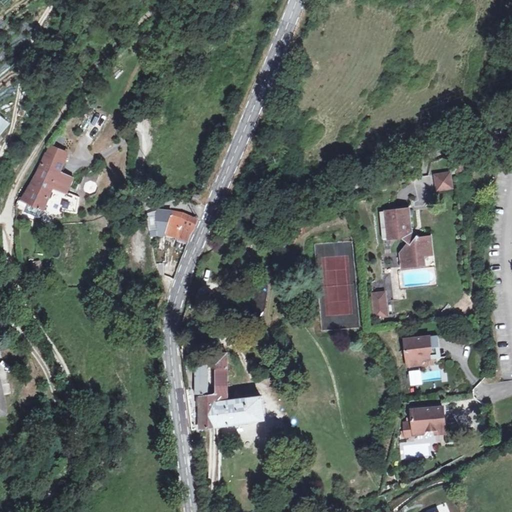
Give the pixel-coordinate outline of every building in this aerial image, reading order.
[(0,116),(0,136),(10,125),(0,116)] [(50,144),(41,160),(61,170),(70,154),(50,144)] [(52,187),(61,170),(41,160),(39,165),(35,180),(22,200),(40,209),(52,187)] [(74,177),(61,170),(52,187),(65,194),(74,177)] [(446,173),(432,176),(435,190),(449,187),(446,173)] [(91,207),(102,189),(90,183),(80,201),(91,207)] [(175,209),(158,211),(156,214),(160,231),(189,240),(198,224),(187,215),(175,209)] [(410,244),(403,252),(404,265),(425,263),(424,255),(432,254),(430,236),(423,237),(420,235),(416,238),(412,234),(413,232),(413,227),(410,227),(408,211),(397,211),(397,209),(387,210),(390,239),(399,238),(401,236),(410,244)] [(433,262),(432,254),(424,255),(425,263),(433,262)] [(171,268),(177,270),(182,258),(175,256),(171,268)] [(388,293),(376,294),(380,318),(392,316),(388,293)] [(405,338),(409,365),(421,363),(425,358),(431,357),(430,349),(432,347),(438,346),(437,334),(405,338)] [(200,430),(215,427),(265,418),(263,394),(228,398),(226,346),(217,347),(215,395),(198,398),(200,430)] [(430,349),(431,357),(440,356),(438,346),(432,347),(430,349)] [(194,394),(208,393),(206,369),(192,370),(194,394)] [(410,387),(423,386),(421,370),(409,371),(410,387)] [(446,423),(444,405),(413,409),(414,421),(407,422),(409,437),(416,436),(416,434),(426,433),(429,429),(437,428),(440,424),(446,423)] [(437,428),(437,433),(447,432),(446,423),(440,424),(437,428)]
